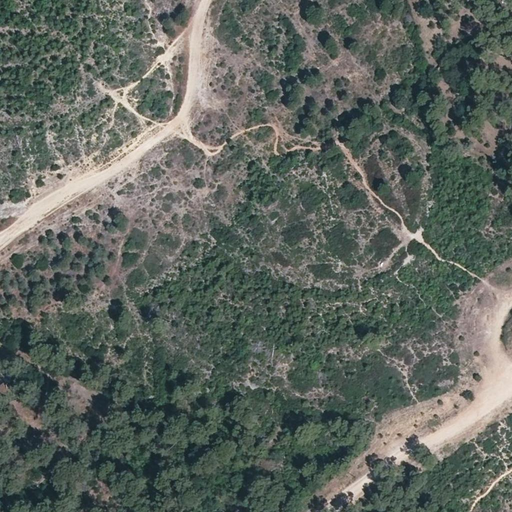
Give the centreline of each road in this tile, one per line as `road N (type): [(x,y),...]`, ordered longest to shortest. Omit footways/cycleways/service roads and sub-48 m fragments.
road 1 (track): [(207,0),(184,113),(174,127),(0,243)]
road 2 (track): [(322,511),(511,390)]
